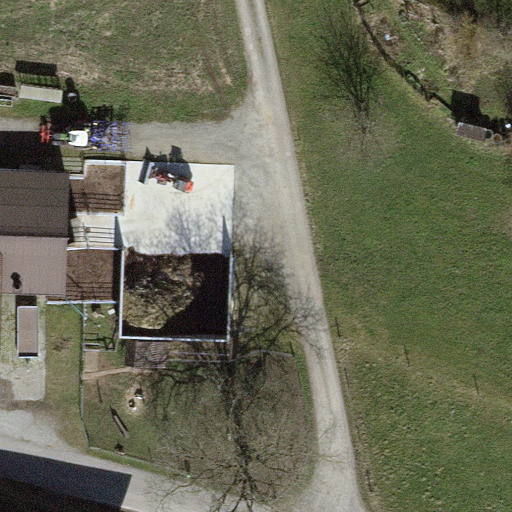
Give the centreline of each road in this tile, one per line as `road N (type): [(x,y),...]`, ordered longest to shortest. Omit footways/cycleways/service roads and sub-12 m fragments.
road 1 (track): [(239,0),(337,511)]
road 2 (unclassified): [(236,511),(159,486),(0,452)]
